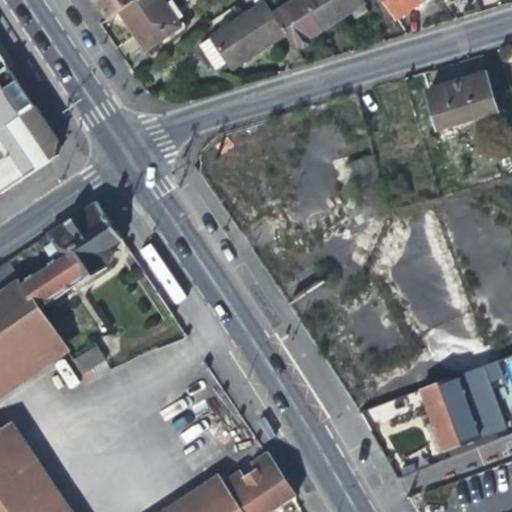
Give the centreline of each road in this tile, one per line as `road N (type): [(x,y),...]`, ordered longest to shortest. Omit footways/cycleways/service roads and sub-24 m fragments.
road 1 (secondary): [(352,511),(125,147)]
road 2 (residential): [(125,147),(511,24)]
road 3 (secondary): [(125,147),(26,0)]
road 4 (residential): [(125,147),(0,235)]
